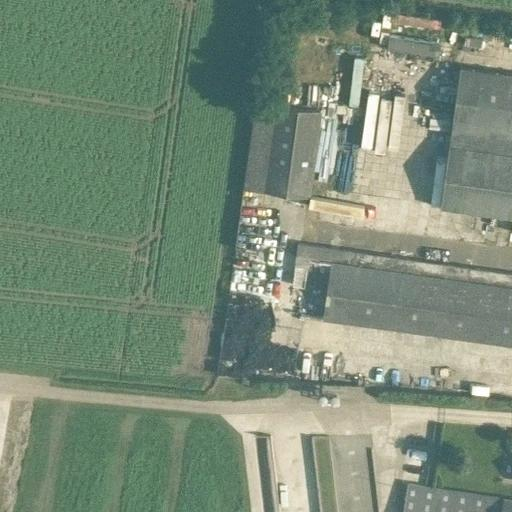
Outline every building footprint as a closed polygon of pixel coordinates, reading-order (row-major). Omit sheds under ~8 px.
[(440,206),(511,215),(511,73),(459,66),(440,206)] [(244,186),(310,196),(322,110),(256,100),(244,186)] [(440,206),(447,157),(437,156),(430,204),(440,206)] [(511,272),(298,242),(296,254),(333,259),(324,317),(511,343),(511,272)] [(378,511),(373,432),(315,436),(317,461),(334,460),(337,511),(378,511)] [(511,511),(511,499),(408,483),(403,511),(511,511)]
